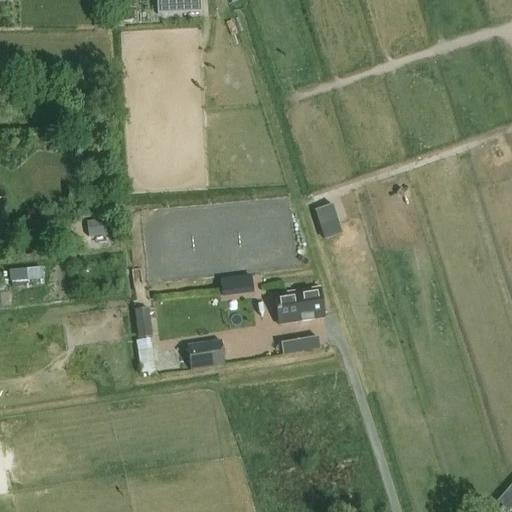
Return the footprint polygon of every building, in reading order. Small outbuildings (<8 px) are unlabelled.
[(155,0),(156,10),(156,17),(162,16),(201,14),(200,5),(200,0),(155,0)] [(117,9),(118,21),(134,21),(134,9),(117,9)] [(335,203),(319,209),(325,226),(341,221),(335,203)] [(278,320),(284,319),(285,325),(323,319),(318,292),(281,298),(281,303),(276,303),(278,320)] [(150,319),(135,322),(137,341),(153,339),(150,319)] [(226,365),(221,340),(188,345),(192,371),(226,365)] [(509,511),(510,511),(511,510),(511,488),(499,503),(509,511)]
